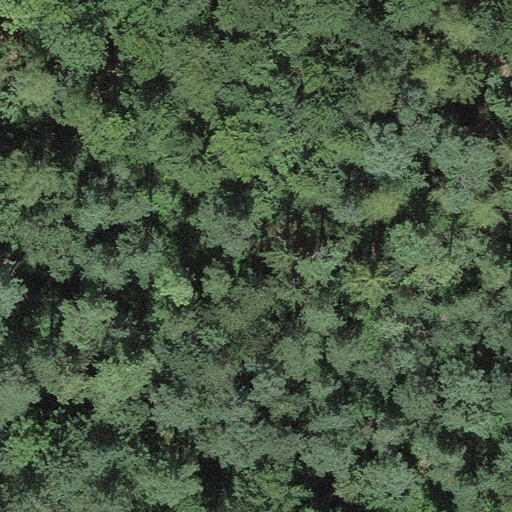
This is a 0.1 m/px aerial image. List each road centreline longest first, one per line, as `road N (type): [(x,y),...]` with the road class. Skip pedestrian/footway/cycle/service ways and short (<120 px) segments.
road 1 (track): [(0,383),(342,455),(485,511)]
road 2 (track): [(511,116),(396,0)]
